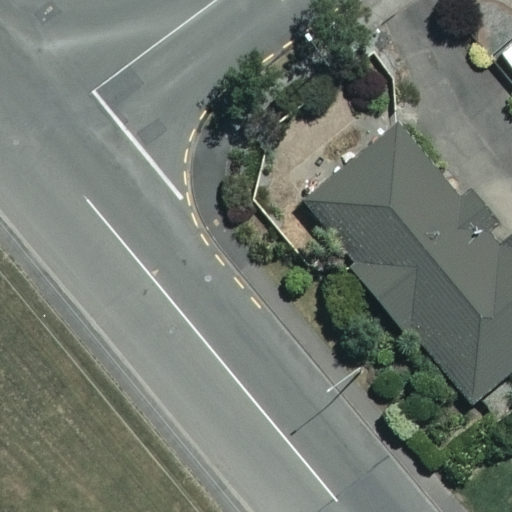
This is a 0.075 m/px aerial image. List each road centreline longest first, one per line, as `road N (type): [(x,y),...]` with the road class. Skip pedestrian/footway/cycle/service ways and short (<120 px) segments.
road 1 (tertiary): [(32,135),(345,511)]
road 2 (residential): [(32,135),(217,0)]
